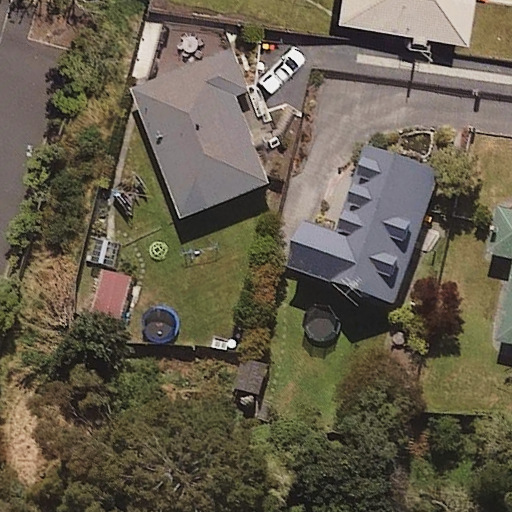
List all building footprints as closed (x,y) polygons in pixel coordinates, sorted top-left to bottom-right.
[(460,0),(335,0),(334,17),(457,29),(460,0)] [(309,48),(266,45),(261,104),(304,108),(309,48)] [(248,86),(233,48),(132,87),(182,215),(269,182),(234,91),(248,86)] [(443,167),(369,142),(339,231),(297,217),(282,263),(397,302),(443,167)] [(511,206),(505,205),(494,253),(511,257),(511,267),(496,337),(511,341),(511,206)] [(134,277),(103,270),(94,312),(124,319),(134,277)]
